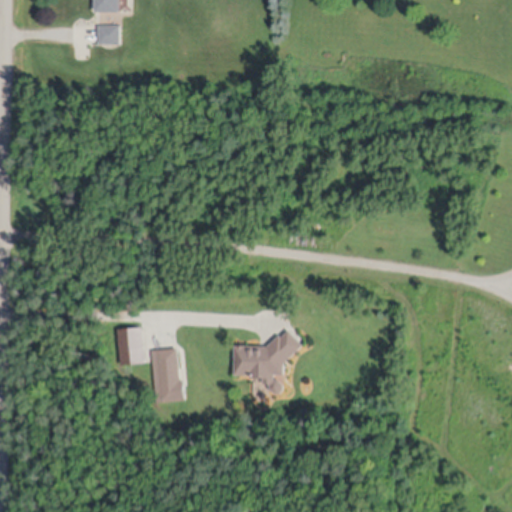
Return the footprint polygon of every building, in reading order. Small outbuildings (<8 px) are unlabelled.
[(97,18),(97,0),(122,0),(122,17),(97,18)] [(100,29),(122,29),(122,48),(100,48),(100,29)] [(124,360),(120,324),(144,321),(148,358),(124,360)] [(270,339),(283,328),(284,330),(292,323),(306,339),(287,356),(287,368),(277,368),(277,373),(282,374),(286,379),(287,383),(282,387),(278,387),(273,383),(273,379),(271,377),(266,377),(266,370),(254,370),(254,368),(237,368),(238,339),(270,339)] [(159,399),(154,346),(160,346),(160,345),(180,343),(183,376),(187,376),(189,395),(165,398),(159,399)]
